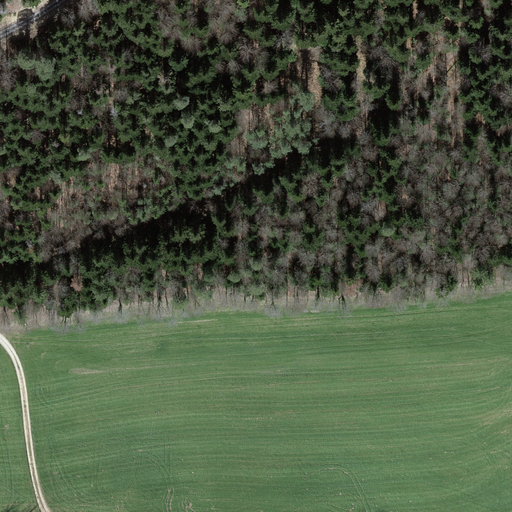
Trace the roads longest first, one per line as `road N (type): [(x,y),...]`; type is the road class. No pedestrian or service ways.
road 1 (track): [(0,267),(93,247),(243,180),(422,82),(505,0)]
road 2 (track): [(0,342),(19,372),(45,511)]
